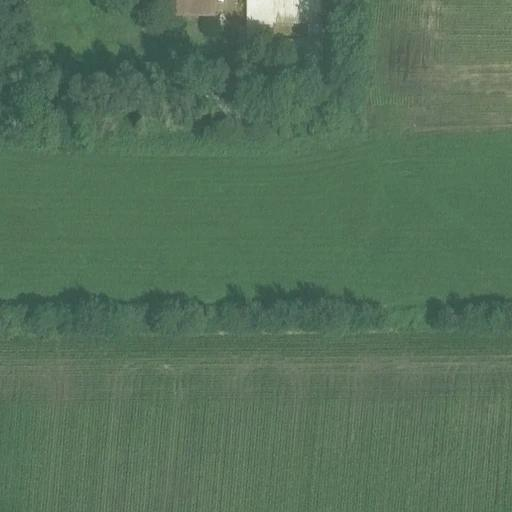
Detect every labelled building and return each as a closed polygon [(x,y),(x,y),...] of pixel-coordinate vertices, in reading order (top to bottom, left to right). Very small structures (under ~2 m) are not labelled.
[(175,0),(176,17),(213,17),(212,0),(175,0)] [(271,0),(250,0),(250,53),(323,54),(322,0),(310,0),(310,17),(310,35),(310,44),(272,44),(272,17),(271,0)] [(271,0),(272,17),(310,17),(310,0),(271,0)] [(310,17),(272,17),(272,35),(310,35),(310,17)] [(310,35),(272,35),(272,44),(310,44),(310,35)]
